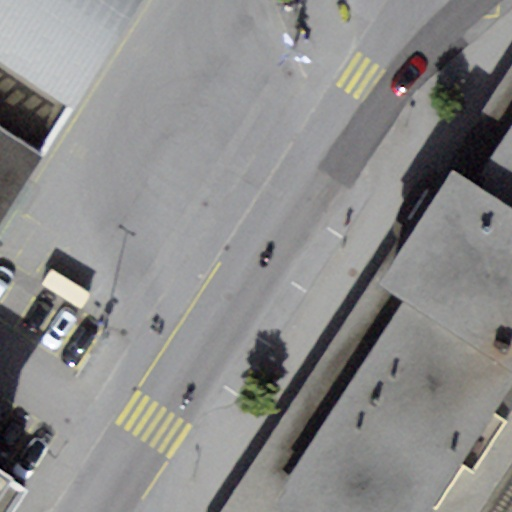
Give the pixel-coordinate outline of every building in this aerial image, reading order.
[(0,0),(0,65),(71,111),(138,0),(0,0)] [(0,221),(71,111),(0,65),(0,221)] [(511,68),(445,166),(454,172),(417,226),(378,284),(407,303),(274,498),(294,511),(439,511),(511,405),(511,68)] [(511,408),(444,511),(298,511),(294,509),(292,511),(481,511),(511,465),(511,408)] [(0,511),(14,511),(25,497),(0,478),(0,511)]
